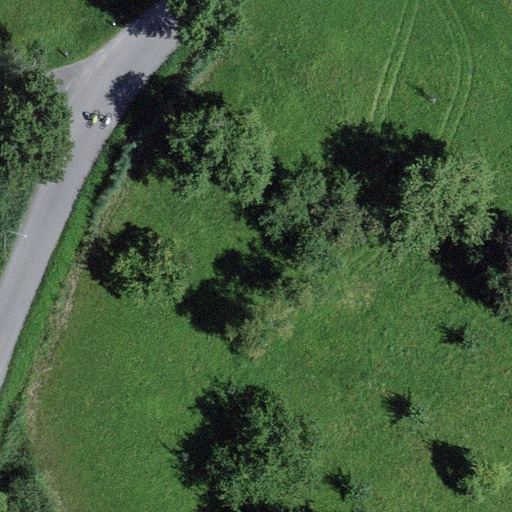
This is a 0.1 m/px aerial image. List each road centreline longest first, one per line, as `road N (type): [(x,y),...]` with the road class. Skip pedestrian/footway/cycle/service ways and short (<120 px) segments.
road 1 (residential): [(123,66),(0,341)]
road 2 (residential): [(123,66),(0,107)]
